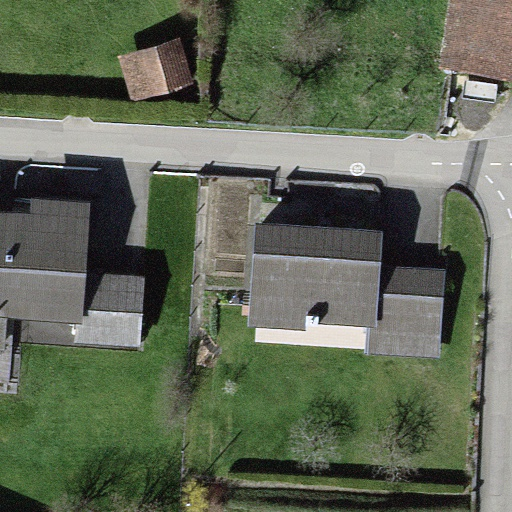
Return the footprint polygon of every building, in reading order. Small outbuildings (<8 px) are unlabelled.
[(511,0),(456,0),(452,70),(511,73),(511,0)] [(177,36),(117,56),(132,101),(192,82),(177,36)] [(17,207),(0,205),(0,294),(67,299),(75,193),(18,189),(17,207)] [(363,348),(434,353),(439,279),(369,274),(373,221),(246,213),(240,304),(366,312),(363,348)] [(128,338),(133,265),(83,262),(78,334),(128,338)]
